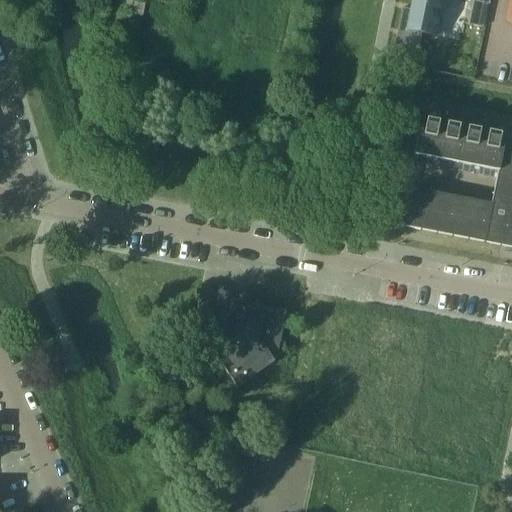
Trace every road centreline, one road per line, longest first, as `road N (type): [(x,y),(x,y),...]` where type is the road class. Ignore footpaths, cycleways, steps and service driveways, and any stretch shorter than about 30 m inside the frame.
road 1 (residential): [(511,294),(38,204),(21,180),(0,111)]
road 2 (residential): [(64,511),(0,362)]
